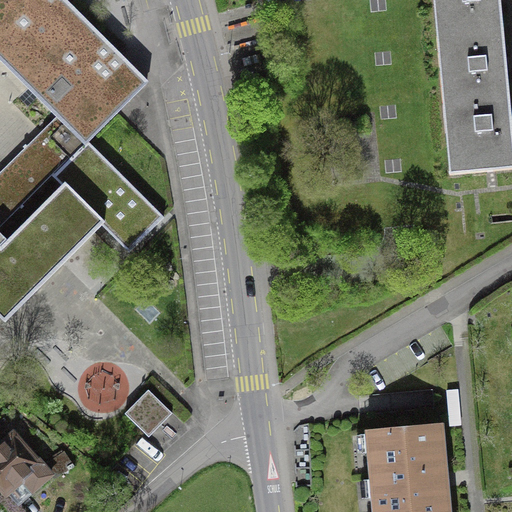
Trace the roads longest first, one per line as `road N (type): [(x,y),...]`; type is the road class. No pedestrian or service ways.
road 1 (tertiary): [(259,424),(230,196),(187,0)]
road 2 (residential): [(511,253),(352,361),(323,408),(259,424)]
road 3 (unclassified): [(135,511),(210,446),(259,424)]
